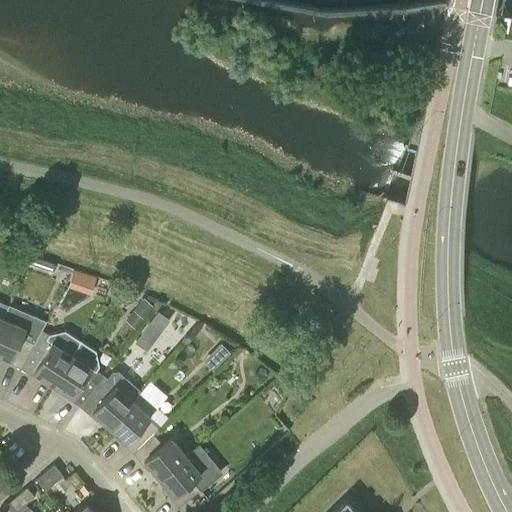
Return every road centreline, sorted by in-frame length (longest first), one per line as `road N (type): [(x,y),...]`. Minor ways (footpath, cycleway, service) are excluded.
road 1 (secondary): [(507,511),(464,411),(448,326),(451,187),(482,0)]
road 2 (residential): [(0,413),(78,453),(125,511)]
